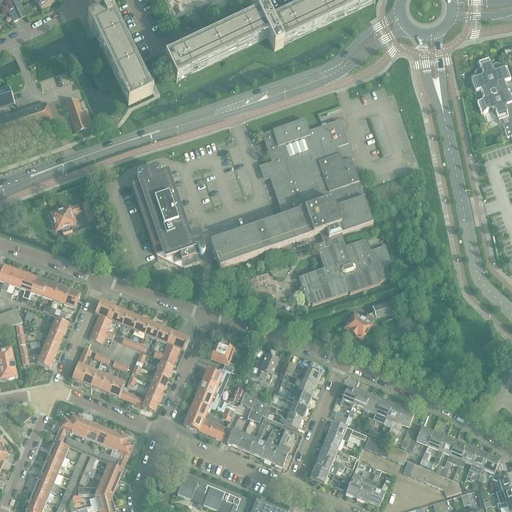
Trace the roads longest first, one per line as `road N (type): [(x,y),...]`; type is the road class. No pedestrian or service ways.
road 1 (secondary): [(140,136),(323,81),(407,26)]
road 2 (secondary): [(400,12),(331,64),(140,136)]
road 3 (residential): [(444,130),(479,280),(511,312)]
road 4 (residential): [(511,451),(435,401),(342,361)]
road 5 (residential): [(131,0),(154,48),(254,0)]
road 6 (residential): [(342,361),(207,315)]
road 7 (residential): [(289,486),(161,432)]
road 8 (residential): [(289,486),(342,361)]
road 9 (residential): [(55,390),(4,511)]
road 10 (residential): [(161,432),(207,315)]
road 11 (residential): [(101,279),(55,390)]
